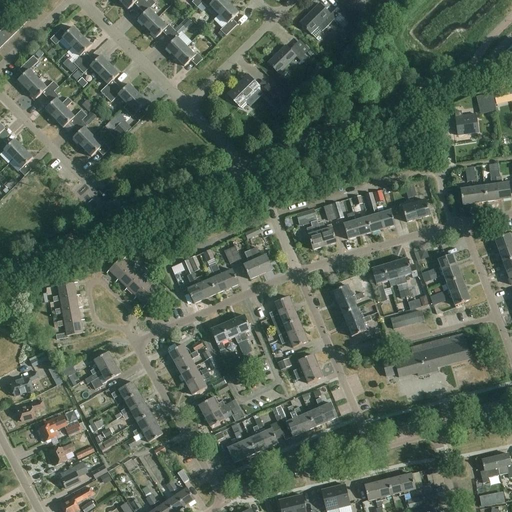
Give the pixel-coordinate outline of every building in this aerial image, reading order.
[(32,0),(28,4),(37,12),(41,8),(33,0),(32,0)] [(139,9),(146,2),(144,0),(119,0),(119,1),(128,10),(134,3),(139,9)] [(147,29),(158,18),(150,10),(152,8),(156,4),(152,0),(150,0),(147,3),(146,2),(139,9),(145,14),(138,20),(147,29)] [(212,0),(205,0),(203,3),(208,8),(210,6),(219,15),(230,4),(225,0),(215,0),(214,1),(212,0)] [(32,17),(37,12),(28,4),(24,8),(32,17)] [(230,4),(219,15),(227,24),(225,26),(221,31),(226,36),(231,32),(238,25),(233,20),(239,14),(230,4)] [(320,4),(301,23),(311,34),(316,39),(324,31),(335,20),(345,30),(355,20),(340,5),(331,15),(320,4)] [(19,12),(28,21),(32,17),(24,8),(19,12)] [(23,25),(28,21),(19,12),(15,17),(23,25)] [(19,30),(23,25),(15,17),(11,21),(19,30)] [(168,37),(174,30),(169,25),(167,27),(158,18),(147,29),(156,38),(163,32),(168,37)] [(6,26),(15,34),(19,30),(11,21),(6,26)] [(203,21),(199,26),(203,30),(208,25),(203,21)] [(10,38),(15,34),(6,26),(2,30),(10,38)] [(180,26),(175,31),(179,35),(185,30),(180,26)] [(71,48),(82,37),(73,27),(66,34),(61,29),(54,35),(50,39),(56,46),(63,40),(71,48)] [(194,37),(200,32),(196,27),(190,32),(194,37)] [(0,31),(0,36),(6,43),(10,38),(2,30),(0,31)] [(166,48),(175,58),(186,46),(177,37),(179,35),(175,31),(174,30),(168,37),(173,42),(166,48)] [(74,64),(79,68),(90,58),(85,53),(91,46),(82,37),(71,48),(72,49),(80,57),(77,60),(74,64)] [(186,46),(175,58),(184,67),(191,60),(196,65),(203,59),(197,53),(195,55),(187,47),(186,46)] [(292,52),(286,46),(268,64),(279,74),(296,57),(303,63),(308,59),(296,47),(292,52)] [(52,49),(47,53),(52,58),(56,54),(52,49)] [(39,59),(43,54),(39,50),(35,54),(39,59)] [(27,90),(38,80),(29,71),(32,69),(39,61),(34,55),(26,63),(19,69),(24,75),(18,81),(27,90)] [(99,76),(110,65),(101,56),(94,63),(90,58),(79,68),(84,74),(91,68),(99,76)] [(77,68),(68,59),(63,64),(72,73),(77,68)] [(106,97),(117,86),(113,81),(119,75),(110,65),(99,76),(108,85),(105,87),(101,92),(106,97)] [(78,71),(73,77),(77,81),(83,76),(78,71)] [(248,75),(228,95),(229,96),(228,97),(228,99),(231,102),(232,102),(234,101),(241,108),(242,108),(242,109),(247,105),(250,108),(257,101),(253,98),(262,90),(248,75)] [(38,80),(27,90),(36,100),(43,93),(47,98),(54,92),(59,87),(54,82),(49,86),(47,89),(39,80),(38,80)] [(127,105),(138,94),(129,85),(122,91),(117,86),(106,97),(112,103),(119,97),(127,105)] [(271,102),(277,95),(268,86),(261,92),(271,102)] [(46,110),(55,119),(66,108),(73,102),(69,98),(63,105),(57,100),(60,97),(54,92),(47,98),(52,104),(46,110)] [(492,93),(476,98),(479,108),(495,103),(492,93)] [(138,94),(127,105),(135,114),(133,116),(139,122),(146,115),(140,110),(147,103),(138,94)] [(287,97),(282,102),(285,105),(287,108),(293,102),(290,100),(287,97)] [(89,113),(94,108),(88,100),(82,106),(89,113)] [(70,122),(75,127),(82,120),(87,116),(81,110),(76,115),(74,117),(66,108),(55,119),(63,128),(70,122)] [(455,112),(456,119),(457,122),(459,136),(479,133),(476,116),(469,117),(463,118),(462,112),(455,112)] [(88,117),(83,121),(88,126),(92,121),(88,117)] [(73,138),(82,148),(93,137),(85,128),(87,126),(82,120),(75,127),(80,132),(73,138)] [(123,136),(128,132),(120,124),(116,128),(123,136)] [(441,150),(451,148),(449,134),(439,135),(441,150)] [(93,137),(82,148),(91,157),(98,151),(103,156),(110,149),(104,144),(102,146),(93,137)] [(13,160),(24,149),(15,140),(8,146),(3,142),(0,145),(0,155),(2,154),(4,151),(13,160)] [(24,149),(13,160),(22,169),(19,171),(25,177),(32,170),(27,165),(33,159),(24,149)] [(467,177),(476,175),(475,168),(466,170),(467,177)] [(492,178),(496,178),(501,177),(500,170),(491,171),(492,178)] [(467,177),(468,183),(477,182),(476,175),(467,177)] [(503,183),(502,177),(496,178),(497,184),(499,200),(511,199),(509,183),(503,183)] [(10,191),(18,183),(13,178),(5,187),(10,191)] [(499,200),(497,184),(496,178),(492,178),(490,179),(491,185),(485,186),(487,202),(499,200)] [(475,204),(487,202),(485,186),(473,188),(475,204)] [(463,205),(475,204),(473,188),(461,189),(463,205)] [(374,193),(378,205),(385,203),(382,191),(374,193)] [(378,211),(377,209),(373,194),(366,196),(370,211),(372,210),(373,212),(374,215),(368,217),(372,232),(383,229),(378,211)] [(361,197),(354,199),(357,206),(363,204),(361,197)] [(415,204),(419,219),(431,215),(426,200),(415,204)] [(337,221),(345,219),(340,203),(333,206),(337,221)] [(407,222),(419,219),(415,204),(403,207),(407,222)] [(330,222),(336,220),(332,206),(326,208),(330,222)] [(297,215),(299,221),(316,216),(314,210),(297,215)] [(384,210),(379,212),(383,229),(396,226),(391,210),(384,212),(384,210)] [(360,236),(355,218),(354,214),(349,215),(350,219),(351,222),(344,224),(348,239),(360,236)] [(372,232),(368,217),(361,219),(361,216),(355,218),(360,236),(372,232)] [(428,218),(405,224),(407,231),(430,225),(428,218)] [(325,246),(319,225),(318,222),(311,224),(312,228),(307,229),(309,235),(313,250),(325,246)] [(319,225),(325,246),(337,243),(332,226),(326,228),(324,223),(319,225)] [(248,241),(262,235),(259,228),(245,235),(248,241)] [(511,239),(510,234),(495,239),(499,251),(511,245),(511,239)] [(135,246),(144,242),(141,236),(132,240),(135,246)] [(511,258),(511,245),(499,251),(503,262),(511,258)] [(230,250),(236,263),(241,260),(236,248),(230,250)] [(251,251),(262,274),(273,269),(267,255),(261,257),(257,248),(251,251)] [(231,265),(236,263),(230,250),(225,253),(231,265)] [(130,267),(129,267),(124,261),(131,254),(128,251),(117,262),(114,265),(109,271),(118,280),(130,267)] [(211,251),(203,254),(207,263),(215,260),(211,251)] [(250,279),(262,274),(251,251),(246,254),(249,262),(244,265),(250,279)] [(436,274),(442,271),(457,266),(453,254),(446,257),(444,252),(433,257),(435,263),(439,261),(440,264),(441,268),(429,273),(432,282),(438,279),(436,274)] [(148,257),(143,262),(147,266),(152,261),(148,257)] [(196,273),(202,270),(196,257),(189,261),(196,273)] [(511,258),(503,262),(507,274),(511,271),(511,258)] [(407,259),(395,262),(400,276),(402,284),(400,285),(398,285),(398,287),(400,292),(408,289),(409,289),(407,284),(408,284),(406,276),(412,274),(413,278),(418,277),(414,265),(410,266),(407,259)] [(130,267),(118,280),(127,288),(139,276),(138,275),(133,270),(137,266),(133,262),(129,267),(130,267)] [(189,262),(182,265),(188,277),(195,274),(189,262)] [(384,266),(388,281),(395,279),(398,287),(398,285),(400,285),(402,284),(400,276),(395,262),(384,266)] [(220,272),(217,264),(210,267),(215,278),(210,280),(217,294),(228,289),(220,272)] [(382,283),(388,281),(384,266),(372,269),(377,284),(382,303),(387,302),(383,287),(382,283)] [(443,273),(447,283),(462,277),(457,266),(442,271),(443,273)] [(226,270),(220,272),(228,289),(240,284),(233,270),(227,272),(226,270)] [(148,285),(147,284),(142,279),(146,275),(143,272),(142,271),(138,275),(139,276),(127,288),(136,297),(148,285)] [(426,284),(432,282),(429,273),(422,275),(426,284)] [(205,299),(197,279),(195,274),(188,277),(192,287),(188,289),(194,304),(205,299)] [(203,277),(197,279),(205,299),(217,294),(210,280),(205,282),(203,277)] [(451,294),(466,289),(462,277),(447,283),(451,294)] [(148,285),(136,297),(145,306),(157,294),(151,287),(155,283),(152,280),(147,284),(148,285)] [(54,303),(60,302),(60,298),(77,295),(75,283),(57,286),(60,297),(53,298),(54,300),(54,303)] [(337,303),(355,296),(353,291),(350,292),(348,285),(342,288),(337,290),(333,292),(337,303)] [(411,297),(409,289),(408,289),(400,292),(402,300),(406,298),(411,297)] [(444,293),(437,295),(441,304),(453,300),(455,306),(470,300),(466,289),(451,294),(451,295),(445,297),(444,293)] [(342,314),(357,308),(354,302),(357,301),(364,298),(362,294),(355,296),(337,303),(342,314)] [(57,315),(63,314),(62,311),(79,308),(77,295),(60,298),(60,302),(62,310),(56,311),(57,315)] [(441,304),(437,295),(431,298),(434,306),(441,304)] [(271,318),(277,315),(294,308),(289,297),(275,303),(278,309),(269,313),(271,318)] [(426,297),(420,299),(423,308),(429,306),(426,297)] [(267,320),(263,310),(262,306),(256,309),(261,322),(267,320)] [(59,328),(65,327),(64,324),(81,321),(79,308),(62,311),(63,314),(64,322),(58,323),(58,325),(59,328)] [(282,326),(284,325),(299,319),(294,308),(277,315),(282,326)] [(347,326),(364,318),(362,313),(360,314),(357,308),(342,314),(347,326)] [(416,313),(419,323),(425,321),(422,311),(416,313)] [(410,314),(412,324),(419,323),(416,313),(410,314)] [(404,316),(406,326),(412,324),(410,314),(404,316)] [(234,320),(248,354),(252,353),(247,341),(248,340),(244,333),(251,330),(245,315),(234,320)] [(364,318),(347,326),(351,337),(366,331),(364,324),(366,323),(372,321),(370,316),(364,318)] [(397,317),(400,328),(406,326),(404,316),(400,317),(397,317)] [(400,328),(397,317),(391,319),(394,328),(394,329),(397,328),(400,328)] [(279,335),(281,340),(303,331),(299,319),(284,325),(287,332),(279,335)] [(245,356),(248,354),(234,320),(222,325),(228,340),(234,337),(238,345),(240,344),(245,356)] [(64,324),(65,327),(66,333),(60,334),(57,335),(57,340),(60,339),(68,338),(68,336),(71,335),(84,333),(81,321),(64,324)] [(222,342),(228,340),(222,325),(211,330),(225,363),(230,361),(222,342)] [(381,329),(375,331),(377,337),(383,335),(381,329)] [(303,331),(281,340),(283,345),(291,341),(294,348),(308,342),(303,331)] [(464,341),(462,334),(411,347),(413,354),(400,358),(395,359),(395,356),(383,360),(387,377),(399,374),(400,378),(418,373),(419,376),(438,371),(437,368),(470,359),(465,340),(464,341)] [(196,351),(204,347),(201,342),(193,346),(196,351)] [(184,345),(170,353),(175,364),(191,355),(189,351),(187,352),(184,345)] [(91,372),(93,376),(98,373),(114,364),(108,352),(94,360),(98,367),(95,368),(96,369),(91,372)] [(175,364),(181,375),(195,367),(192,361),(199,357),(197,352),(191,355),(175,364)] [(203,355),(206,361),(212,358),(208,352),(203,355)] [(250,359),(248,354),(245,356),(242,357),(245,363),(251,361),(250,359)] [(293,370),(295,375),(318,366),(313,354),(299,360),(301,367),(293,370)] [(45,355),(30,362),(34,368),(48,361),(45,355)] [(281,372),(292,367),(289,359),(278,364),(281,372)] [(114,364),(98,373),(93,376),(85,381),(88,386),(92,383),(96,391),(104,387),(101,380),(101,377),(103,376),(106,382),(120,374),(114,364)] [(318,366),(295,375),(297,380),(305,377),(308,383),(323,377),(318,366)] [(195,367),(181,375),(187,385),(209,373),(207,370),(202,373),(201,372),(198,373),(195,367)] [(15,397),(33,391),(30,381),(39,377),(36,371),(28,375),(29,377),(11,383),(15,397)] [(209,373),(187,385),(193,396),(207,389),(204,382),(212,378),(209,373)] [(72,377),(66,381),(70,389),(76,385),(75,383),(72,377)] [(214,390),(225,384),(222,379),(211,385),(214,390)] [(121,395),(125,401),(139,393),(133,382),(111,394),(114,399),(121,395)] [(226,384),(215,391),(218,397),(230,391),(226,384)] [(319,390),(313,392),(316,398),(322,396),(319,390)] [(121,411),(123,415),(145,403),(139,393),(125,401),(128,407),(121,411)] [(205,417),(225,406),(222,401),(218,404),(215,398),(199,406),(205,417)] [(316,401),(319,405),(326,423),(337,418),(331,403),(324,406),(321,399),(316,401)] [(22,422),(36,418),(34,411),(45,408),(43,401),(31,404),(32,406),(18,409),(22,422)] [(137,422),(151,414),(145,403),(123,415),(122,416),(125,421),(133,416),(137,422)] [(225,406),(205,417),(211,428),(225,421),(222,416),(235,408),(232,403),(225,406)] [(315,427),(326,423),(319,405),(313,408),(314,410),(309,413),(315,427)] [(278,423),(282,433),(289,430),(292,437),(304,432),(295,412),(290,414),(292,420),(288,422),(281,407),(273,410),(278,423)] [(86,422),(91,419),(85,409),(80,411),(86,422)] [(294,411),(295,412),(304,432),(315,427),(309,413),(302,416),(299,409),(294,411)] [(241,413),(232,418),(235,424),(244,419),(241,413)] [(133,432),(135,437),(157,424),(151,414),(137,422),(140,428),(133,432)] [(46,425),(38,429),(45,443),(57,437),(54,431),(67,425),(62,415),(45,423),(46,425)] [(265,432),(259,418),(254,420),(257,427),(267,449),(278,444),(277,441),(284,437),(282,433),(278,423),(270,427),(271,429),(265,432)] [(242,422),(245,429),(253,425),(250,419),(242,422)] [(96,424),(90,427),(94,434),(100,431),(102,430),(98,423),(96,424)] [(142,433),(140,434),(143,438),(145,437),(149,443),(163,435),(157,424),(142,433)] [(69,436),(81,431),(78,425),(66,430),(69,436)] [(255,436),(249,439),(256,453),(267,449),(257,427),(253,429),(255,433),(254,434),(255,436)] [(109,429),(102,433),(106,439),(113,435),(109,429)] [(218,441),(224,439),(221,433),(215,436),(218,441)] [(256,453),(249,439),(243,441),(240,433),(234,435),(237,441),(244,458),(256,453)] [(96,439),(98,444),(105,440),(102,435),(96,439)] [(101,444),(104,450),(112,446),(109,440),(101,444)] [(137,444),(134,440),(128,444),(130,448),(137,444)] [(233,444),(226,447),(234,463),(244,458),(237,441),(232,444),(233,444)] [(75,450),(73,444),(62,449),(61,447),(50,453),(56,466),(68,461),(65,455),(75,450)] [(158,458),(166,453),(163,447),(155,452),(158,458)] [(79,461),(95,454),(93,448),(76,455),(79,461)] [(496,457),(498,468),(500,476),(508,475),(510,479),(511,478),(511,464),(511,465),(509,454),(496,457)] [(155,477),(151,469),(156,467),(151,456),(141,461),(149,480),(155,477)] [(498,468),(496,458),(495,458),(485,460),(482,461),(484,471),(480,472),(483,484),(489,482),(489,479),(500,476),(498,468)] [(61,474),(63,479),(62,479),(67,489),(81,483),(79,478),(89,474),(84,463),(79,466),(70,470),(61,474)] [(95,479),(107,472),(104,466),(92,473),(95,479)] [(184,485),(190,481),(183,471),(178,474),(184,485)] [(105,485),(112,482),(108,474),(101,478),(105,485)] [(400,477),(405,496),(406,501),(411,500),(409,492),(416,490),(412,474),(400,477)] [(400,497),(405,496),(400,477),(389,480),(392,496),(399,494),(400,497)] [(377,483),(381,501),(386,500),(386,497),(392,496),(389,480),(377,483)] [(178,491),(172,483),(169,485),(175,493),(177,496),(184,507),(194,500),(187,489),(181,493),(179,490),(178,491)] [(382,507),(381,501),(377,483),(365,486),(369,501),(376,500),(378,508),(382,507)] [(172,495),(175,493),(169,485),(166,487),(172,495)] [(338,508),(350,505),(345,485),(333,488),(338,508)] [(88,501),(95,496),(90,487),(83,491),(73,497),(73,498),(61,506),(62,508),(59,509),(60,511),(75,511),(80,509),(77,505),(87,500),(88,501)] [(150,492),(147,487),(142,490),(146,495),(150,492)] [(325,511),(338,508),(333,488),(320,491),(325,511)] [(154,506),(156,509),(158,511),(173,511),(167,502),(161,506),(159,502),(158,503),(154,498),(152,495),(148,497),(153,505),(154,506)] [(292,511),(305,511),(302,495),(289,498),(292,511)] [(173,511),(176,511),(184,507),(177,496),(167,502),(173,511)] [(495,496),(480,499),(482,509),(497,505),(495,496)] [(410,509),(425,505),(423,497),(408,501),(410,509)] [(279,511),(292,511),(289,498),(277,501),(279,511)] [(136,511),(141,507),(136,500),(131,503),(136,511)] [(84,511),(87,511),(95,507),(91,502),(81,508),(84,511)]
